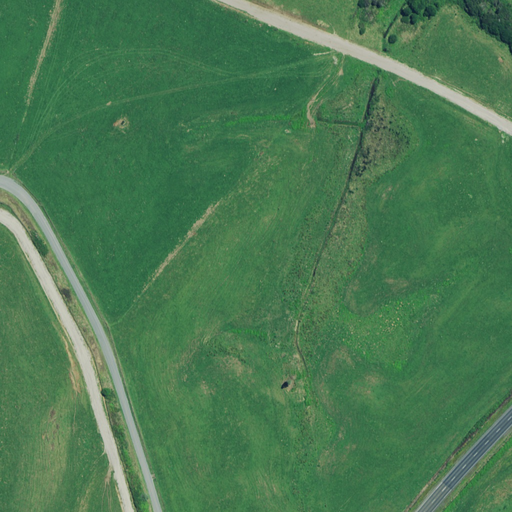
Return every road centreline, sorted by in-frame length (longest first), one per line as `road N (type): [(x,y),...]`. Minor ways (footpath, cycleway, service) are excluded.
road 1 (unclassified): [(154,511),(104,342),(26,195),(0,182)]
road 2 (trunk): [(511,418),(426,511)]
